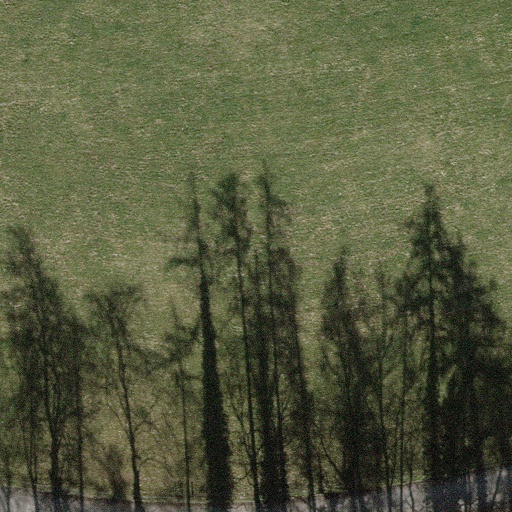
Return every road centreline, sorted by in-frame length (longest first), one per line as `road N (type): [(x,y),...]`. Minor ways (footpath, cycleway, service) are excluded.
road 1 (track): [(290,511),(511,486)]
road 2 (track): [(0,507),(126,511)]
